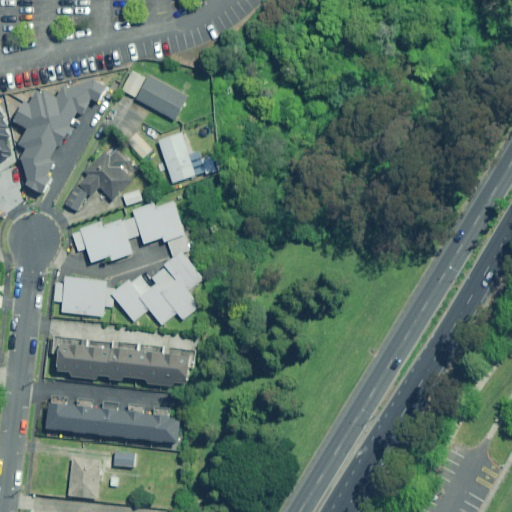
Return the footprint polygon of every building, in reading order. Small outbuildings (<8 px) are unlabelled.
[(137,97),(146,79),(133,72),(124,90),(137,97)] [(191,97),(151,76),(138,100),(177,121),(191,97)] [(30,130),(21,146),(29,150),(23,160),(25,161),(31,182),(28,186),(45,195),(54,180),(50,177),(58,163),(53,160),(60,147),(63,148),(68,140),(70,141),(77,129),(73,127),(80,113),(85,116),(95,99),(102,103),(110,88),(96,80),(95,82),(71,89),(66,86),(60,98),(46,91),(44,94),(40,91),(32,104),(28,102),(16,122),(30,130)] [(6,118),(0,109),(0,170),(2,169),(0,167),(0,166),(2,165),(0,162),(0,159),(3,163),(11,158),(9,156),(13,153),(5,141),(12,137),(7,129),(10,127),(5,119),(6,118)] [(184,133),(161,141),(175,183),(209,172),(202,152),(192,155),(184,133)] [(145,159),(154,150),(138,134),(129,142),(145,159)] [(81,185),(93,197),(101,188),(114,202),(135,181),(122,168),(129,162),(118,151),(111,157),(107,153),(86,173),(90,177),(81,185)] [(67,205),(79,212),(89,194),(77,187),(67,205)] [(125,196),(128,206),(144,201),(140,190),(125,196)] [(102,222),(82,230),(82,231),(73,234),(80,252),(88,249),(94,264),(112,257),(114,262),(135,255),(130,240),(143,235),(146,245),(165,239),(167,243),(169,242),(174,257),(191,251),(186,236),(188,236),(175,202),(157,208),(155,203),(134,211),(137,218),(123,223),(122,221),(104,227),(102,222)] [(180,314),(185,321),(203,307),(191,292),(206,280),(184,253),(153,278),(159,285),(153,291),(141,276),(132,283),(131,282),(114,296),(136,323),(151,310),(164,326),(180,314)] [(64,303),(63,313),(105,318),(106,307),(114,308),(116,290),(108,289),(109,283),(67,278),(67,284),(57,283),(55,301),(64,303)] [(115,351),(63,345),(60,373),(72,374),(74,378),(99,381),(102,378),(113,379),(113,381),(125,382),(128,379),(149,381),(151,385),(176,388),(179,385),(191,386),(194,359),(115,349),(115,351)] [(47,428),(179,442),(182,416),(49,401),(47,428)] [(116,451),(115,465),(135,467),(136,453),(116,451)] [(73,456),(69,495),(98,498),(100,481),(103,481),(103,474),(101,474),(102,460),(73,456)]
